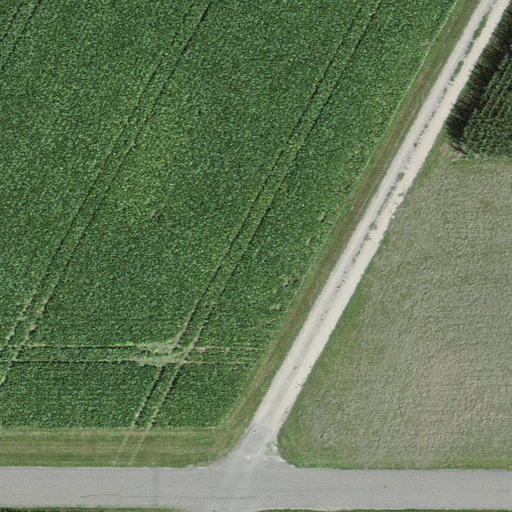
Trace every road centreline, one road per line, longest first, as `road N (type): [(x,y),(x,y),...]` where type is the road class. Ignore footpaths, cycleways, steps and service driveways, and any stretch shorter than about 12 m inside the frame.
road 1 (track): [(225,511),(496,0)]
road 2 (unclassified): [(0,489),(511,489)]
